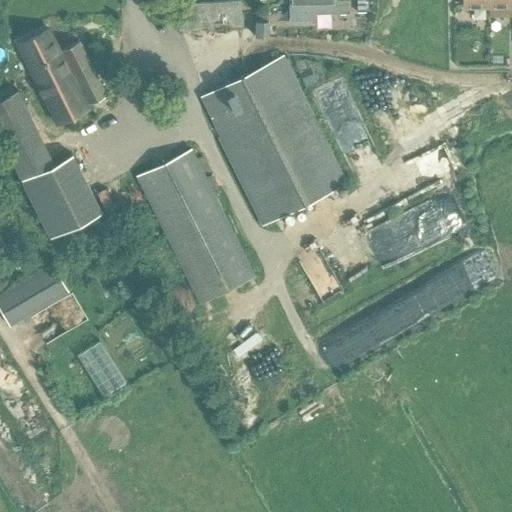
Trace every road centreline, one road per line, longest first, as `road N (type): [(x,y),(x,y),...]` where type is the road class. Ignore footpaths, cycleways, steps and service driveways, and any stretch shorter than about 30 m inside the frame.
road 1 (track): [(511,81),(438,78),(347,51),(252,42)]
road 2 (track): [(114,511),(0,328)]
